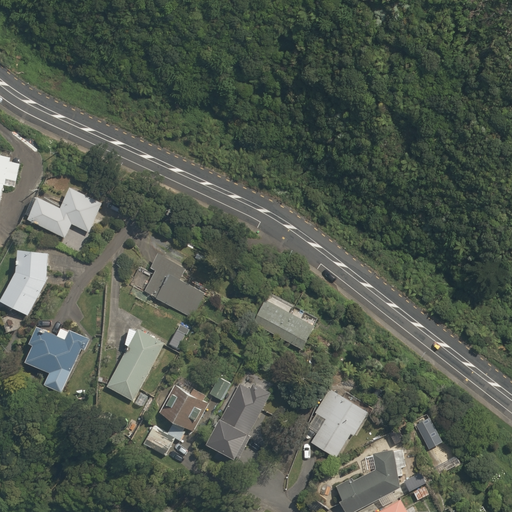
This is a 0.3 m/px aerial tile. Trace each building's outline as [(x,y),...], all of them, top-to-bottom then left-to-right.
[(0,205),(7,180),(16,182),(21,164),(12,161),(13,157),(0,154),(0,205)] [(29,219),(66,238),(73,224),(90,232),(104,203),(72,187),(62,207),(40,196),(29,219)] [(29,315),(48,281),(51,253),(20,250),(18,270),(2,300),(29,315)] [(146,291),(193,317),(207,292),(183,278),(188,268),(161,252),(152,267),(158,270),(146,291)] [(303,349),(320,318),(271,292),(255,323),(303,349)] [(60,335),(40,326),(32,343),(36,345),(28,361),(51,372),(46,384),(63,392),(83,348),(86,349),(91,338),(71,329),(70,331),(63,328),(60,335)] [(139,331),(133,327),(128,344),(131,345),(109,386),(134,400),(166,343),(141,328),(139,331)] [(211,393),(223,400),(232,383),(219,377),(211,393)] [(209,443),(238,458),(272,393),(254,383),(251,388),(241,383),(209,443)] [(192,393),(176,385),(161,412),(176,420),(168,433),(155,426),(147,440),(160,447),(158,450),(167,455),(176,438),(181,440),(186,431),(183,430),(186,425),(195,430),(201,420),(203,421),(207,412),(206,411),(210,403),(204,400),(207,395),(194,389),(192,393)] [(312,442),(338,457),(352,434),(354,436),(369,411),(331,388),(316,413),(317,413),(309,427),(318,433),(312,442)] [(404,440),(399,431),(392,435),(397,444),(404,440)] [(342,501),(347,511),(354,511),(401,487),(399,476),(403,476),(402,468),(405,467),(403,450),(395,451),(394,449),(373,452),(376,469),(355,480),(353,477),(337,485),(344,499),(342,501)] [(229,466),(233,459),(221,453),(217,460),(229,466)] [(421,473),(405,481),(410,491),(427,483),(421,473)] [(425,487),(414,493),(418,500),(429,494),(425,487)] [(410,495),(403,498),(407,504),(413,501),(410,495)] [(408,511),(401,500),(378,511),(408,511)]
